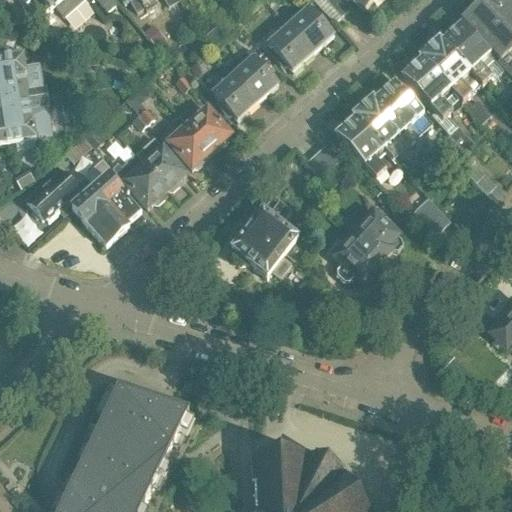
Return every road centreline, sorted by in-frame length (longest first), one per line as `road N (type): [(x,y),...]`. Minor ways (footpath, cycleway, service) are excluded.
road 1 (residential): [(98,306),(437,0)]
road 2 (residential): [(375,389),(98,306)]
road 3 (residential): [(375,389),(401,338),(511,215)]
road 4 (residential): [(511,435),(375,389)]
road 5 (residential): [(98,306),(0,400)]
